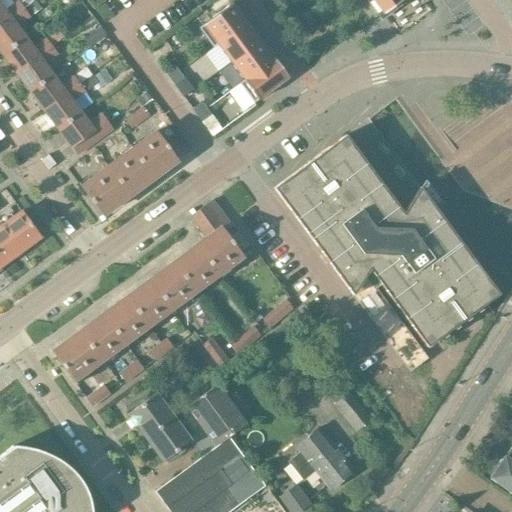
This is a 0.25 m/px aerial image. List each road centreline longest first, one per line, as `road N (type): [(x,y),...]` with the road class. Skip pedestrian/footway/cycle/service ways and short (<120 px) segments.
road 1 (residential): [(102,255),(347,82),(416,65),(511,71)]
road 2 (residential): [(135,511),(1,331)]
road 3 (tertiary): [(400,511),(511,344)]
road 4 (residential): [(102,255),(0,114)]
road 5 (residential): [(1,331),(102,255)]
